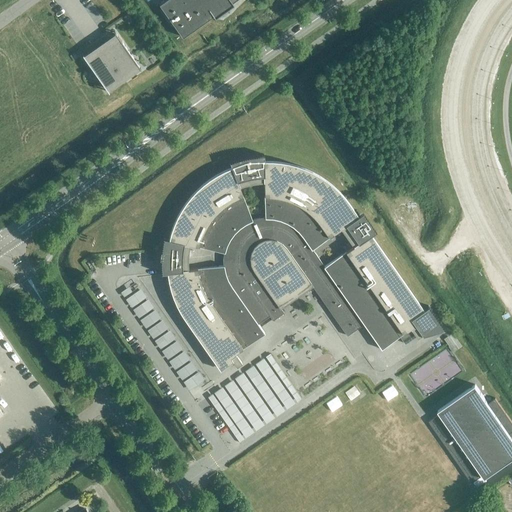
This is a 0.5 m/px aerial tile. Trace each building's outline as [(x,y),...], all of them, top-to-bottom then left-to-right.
[(164,0),(159,4),(182,37),(222,9),(225,11),(229,6),(228,5),(234,0),(164,0)] [(96,40),(123,78),(139,67),(117,36),(116,35),(113,37),(109,39),(106,36),(98,42),(97,40),(96,40)] [(97,42),(88,48),(91,52),(87,55),(84,57),(107,90),(123,78),(96,40),(96,41),(97,42)] [(25,109),(8,121),(26,147),(52,129),(46,120),(70,103),(47,70),(14,94),(25,109)] [(347,335),(363,324),(381,349),(410,328),(416,338),(421,334),(422,335),(443,329),(427,306),(422,309),(370,234),(374,231),(362,213),(358,216),(349,204),(338,191),(325,180),(311,171),(296,165),(280,162),(263,161),(263,155),(254,156),(249,157),(240,158),(234,160),(230,162),(232,167),(216,174),(203,184),(191,195),(181,209),(174,223),(169,239),(163,238),(162,244),(161,251),(160,258),(161,265),(161,270),(161,273),(167,272),(170,288),(176,304),(185,318),(220,368),(231,360),(236,366),(241,363),(235,353),(264,333),(258,324),(269,316),(272,320),(283,312),(278,305),(293,294),(310,283),(347,335)] [(128,284),(181,376),(200,365),(194,356),(193,356),(187,345),(186,346),(180,335),(179,335),(172,324),(172,325),(165,314),(164,315),(145,283),(139,286),(136,280),(128,284)] [(453,331),(443,338),(452,351),(462,344),(453,331)] [(241,436),(305,394),(275,348),(258,359),(248,366),(237,373),(237,374),(226,381),(227,382),(211,392),(241,436)] [(6,371),(10,369),(6,360),(1,362),(6,371)] [(186,377),(192,384),(206,374),(200,366),(186,377)] [(362,379),(351,385),(355,394),(366,388),(362,379)] [(475,385),(438,411),(440,413),(429,421),(472,483),(483,475),(485,478),(511,458),(511,437),(509,433),(511,431),(511,422),(495,398),(488,403),(475,385)] [(13,412),(16,416),(25,411),(22,406),(13,412)]
